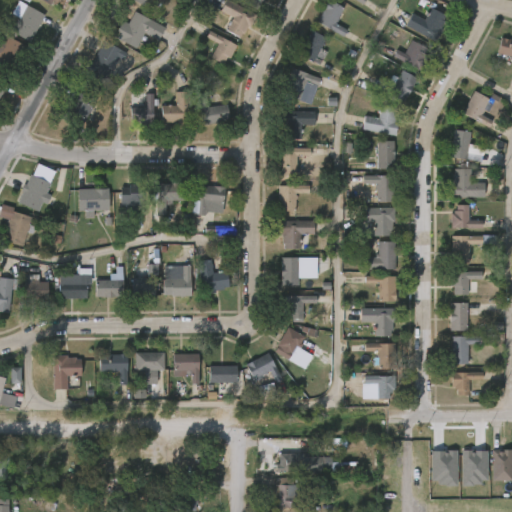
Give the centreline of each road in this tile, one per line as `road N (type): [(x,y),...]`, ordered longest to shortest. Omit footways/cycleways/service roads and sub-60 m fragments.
road 1 (residential): [(423,415),(425,150),(493,5)]
road 2 (residential): [(301,0),(256,102),(256,306),(252,322),(237,325)]
road 3 (residential): [(0,131),(59,151),(256,158)]
road 4 (residential): [(237,325),(83,322),(0,346)]
road 5 (residential): [(0,428),(230,431)]
road 6 (tertiary): [(0,173),(90,0)]
